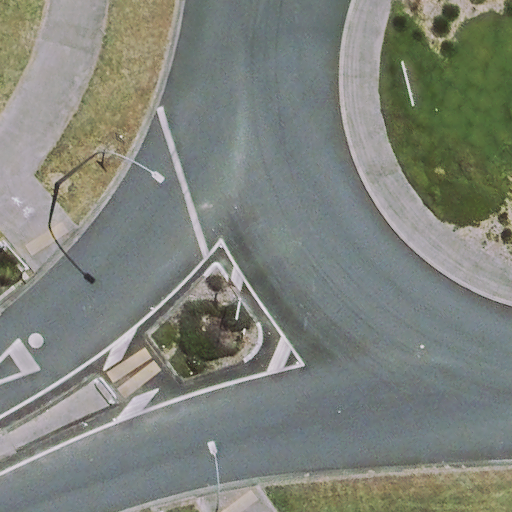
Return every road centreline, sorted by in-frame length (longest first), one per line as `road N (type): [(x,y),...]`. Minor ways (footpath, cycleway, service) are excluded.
road 1 (tertiary): [(0,456),(313,276)]
road 2 (tertiary): [(313,276),(261,180),(244,72),(256,0)]
road 3 (tertiary): [(511,399),(394,352),(313,276)]
